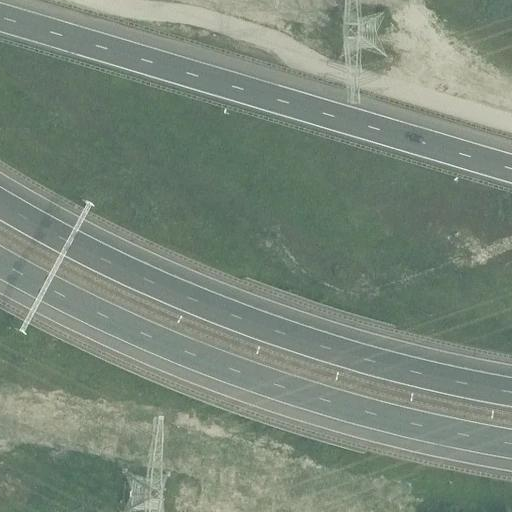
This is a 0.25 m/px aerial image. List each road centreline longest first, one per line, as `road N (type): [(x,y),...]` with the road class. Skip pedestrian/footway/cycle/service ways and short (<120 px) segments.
road 1 (trunk): [(511,391),(341,353),(230,313),(116,269),(0,205)]
road 2 (trunk): [(0,262),(107,318),(272,383),(511,443)]
road 3 (trunk): [(511,168),(0,17)]
